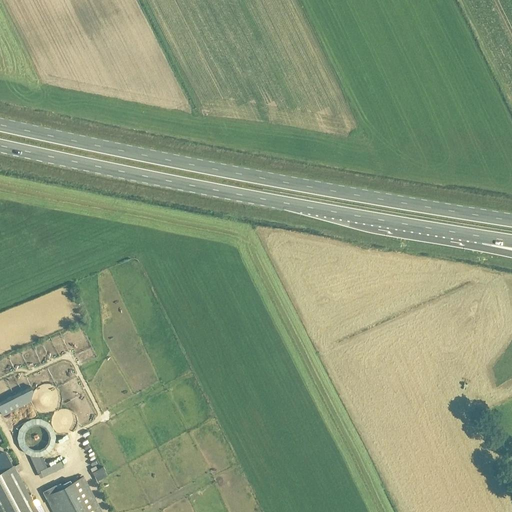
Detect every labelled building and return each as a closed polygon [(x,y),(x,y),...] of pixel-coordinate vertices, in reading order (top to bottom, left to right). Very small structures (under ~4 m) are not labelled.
[(0,406),(0,414),(1,418),(35,403),(31,393),(0,406)] [(77,435),(82,445),(90,441),(86,431),(77,435)] [(68,448),(55,452),(57,458),(70,454),(68,448)] [(0,472),(13,466),(7,455),(0,458),(0,472)] [(60,461),(40,471),(43,477),(64,468),(60,461)] [(0,511),(38,511),(14,466),(13,466),(0,472),(0,511)] [(101,511),(83,477),(46,497),(53,511),(101,511)]
